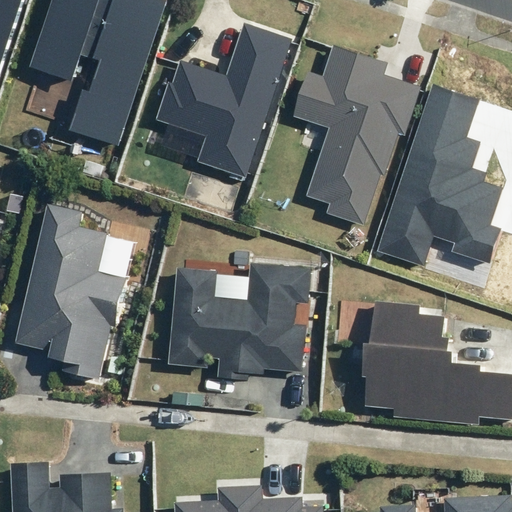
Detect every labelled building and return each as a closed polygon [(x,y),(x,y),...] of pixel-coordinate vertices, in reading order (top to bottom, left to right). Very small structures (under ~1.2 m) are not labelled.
[(0,0),(0,85),(28,0),(0,0)] [(58,0),(36,68),(80,82),(89,57),(108,63),(98,93),(92,91),(79,132),(124,146),(171,2),(165,0),(58,0)] [(203,163),(251,179),(297,40),(248,24),(231,77),(182,61),(162,123),(211,139),(203,163)] [(333,129),(310,197),(334,205),(331,214),(369,227),(385,177),(389,178),(403,135),(409,137),(426,88),(388,76),(392,64),(338,47),(328,78),(313,73),(299,118),(333,129)] [(482,101),(441,88),(387,250),(428,263),(438,234),(464,242),(462,250),(495,261),(504,232),(492,228),(505,190),(472,179),(483,145),(469,140),(482,101)] [(87,213),(53,206),(20,345),(56,353),(54,359),(73,363),(71,373),(103,380),(116,326),(121,327),(133,279),(103,272),(112,234),(84,228),(87,213)] [(182,269),(173,365),(214,369),(215,359),(224,360),(223,378),(254,381),(255,374),(269,376),(270,370),(307,373),(311,326),(300,325),(302,305),(312,306),(316,269),(256,264),(253,302),(220,299),(222,273),(182,269)] [(372,379),(370,408),(399,410),(399,418),(484,425),(484,417),(511,419),(511,375),(487,374),(488,367),(459,364),(460,353),(455,352),(456,339),(449,338),(451,319),(425,316),(426,306),(380,302),(376,345),(372,345),(369,379),(372,379)] [(16,465),(17,511),(129,511),(129,509),(117,510),(116,474),(64,476),(65,489),(55,489),(54,463),(16,465)] [(328,511),(329,508),(309,508),(308,498),(268,500),(267,486),(223,488),(224,502),(181,504),(181,511),(328,511)] [(511,511),(511,496),(449,499),(449,511),(421,511),(421,506),(385,508),(385,511),(511,511)]
